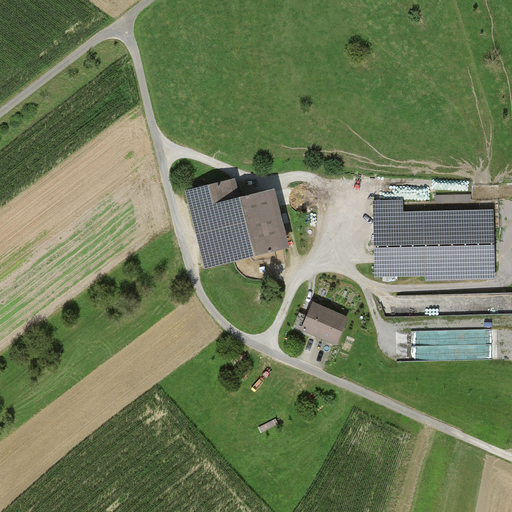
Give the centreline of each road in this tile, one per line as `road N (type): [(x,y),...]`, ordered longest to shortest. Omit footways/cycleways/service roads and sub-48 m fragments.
road 1 (track): [(511,458),(265,351),(218,320),(198,292),(119,22)]
road 2 (track): [(0,113),(150,0)]
